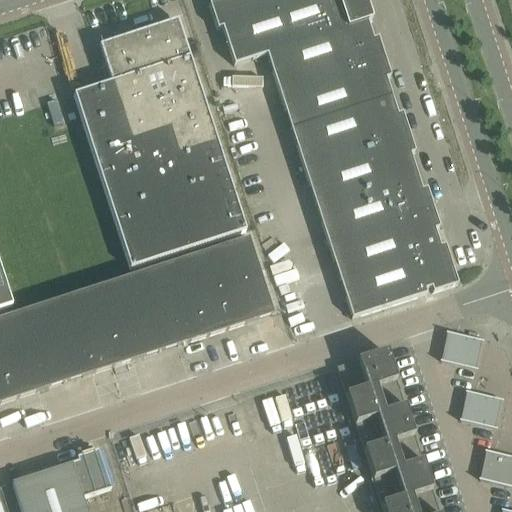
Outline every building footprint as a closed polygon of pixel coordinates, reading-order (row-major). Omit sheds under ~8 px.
[(415,156),(402,117),(407,115),(395,79),(390,81),(377,41),(382,40),(377,23),(372,25),(364,0),(232,0),(208,8),(216,34),(221,32),(234,69),(266,59),(351,322),(426,298),(425,293),(430,291),(432,297),(457,288),(445,248),(450,247),(444,230),(439,232),(426,192),(431,190),(420,155),(415,156)] [(99,49),(111,86),(73,98),(130,272),(245,235),(189,61),(177,24),(99,49)] [(0,407),(217,337),(272,319),(248,243),(0,323),(0,407)] [(0,312),(12,309),(0,272),(0,312)] [(479,343),(450,337),(444,366),(473,372),(479,343)] [(436,511),(435,507),(386,355),(336,371),(381,511),(436,511)] [(498,403),(469,396),(463,426),(492,432),(498,403)] [(82,459),(81,460),(76,461),(78,465),(71,468),(71,467),(12,486),(20,511),(85,511),(82,502),(111,493),(110,491),(110,492),(104,474),(105,474),(105,473),(104,473),(98,454),(82,459)] [(511,491),(511,487),(511,460),(489,456),(482,485),(511,491)]
